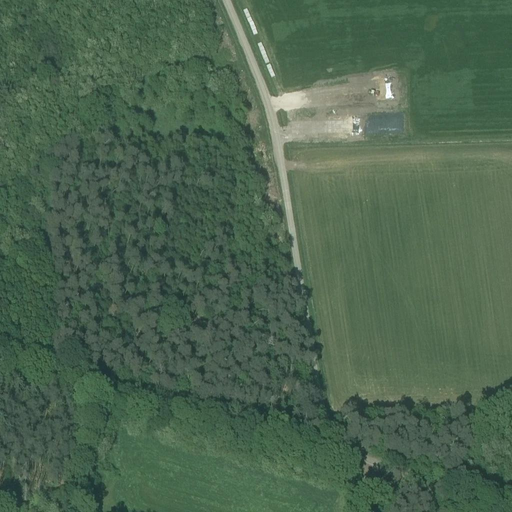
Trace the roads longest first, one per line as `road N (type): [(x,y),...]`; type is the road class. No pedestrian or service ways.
road 1 (unclassified): [(432,511),(420,481),(324,427),(275,123),(225,0)]
road 2 (track): [(0,352),(329,431)]
